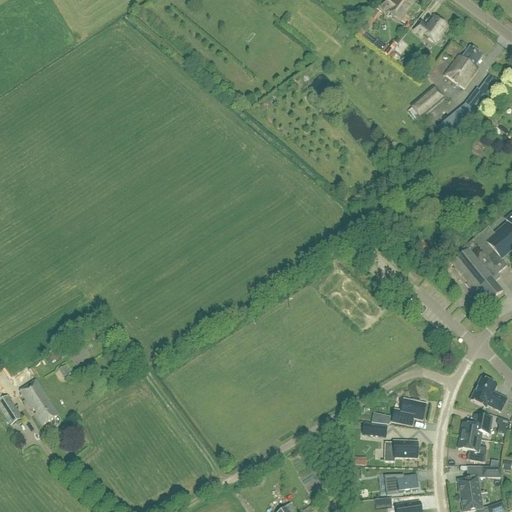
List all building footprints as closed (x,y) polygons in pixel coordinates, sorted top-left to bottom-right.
[(386,0),(381,8),(400,22),(404,25),(409,19),(405,16),(414,4),(408,0),(397,0),(395,3),(391,0),(386,0)] [(366,33),(367,29),(369,30),(375,22),(380,14),(375,10),(369,18),(363,26),(356,34),(362,39),(380,53),(384,47),(366,33)] [(434,44),(447,28),(434,19),(427,28),(421,23),(413,32),(421,39),(423,36),(434,44)] [(387,46),(382,54),(388,58),(392,62),(396,58),(397,58),(391,53),(394,51),(387,46)] [(477,70),(474,69),(482,58),(470,49),(462,59),(459,57),(446,76),(463,89),(477,70)] [(489,77),(484,85),(479,90),(482,93),(482,94),(476,91),(470,98),(459,110),(443,123),(452,134),(468,122),(498,84),(489,77)] [(410,108),(419,120),(420,119),(421,120),(444,101),(442,99),(443,99),(433,88),(410,108)] [(471,122),(478,127),(486,117),(479,111),(471,122)] [(511,214),(504,222),(507,225),(496,234),(485,243),(501,261),(511,251),(511,214)] [(499,278),(497,275),(506,267),(501,261),(485,243),(483,240),(477,246),(473,242),(446,263),(450,268),(452,266),(468,285),(466,286),(472,294),(477,290),(479,293),(475,297),(484,308),(501,293),(493,283),(499,278)] [(47,359),(52,366),(61,360),(60,359),(64,357),(59,350),(47,359)] [(496,388),(481,380),(470,402),(485,410),(487,408),(500,414),(506,402),(493,395),(496,388)] [(20,393),(42,427),(57,417),(35,383),(20,393)] [(8,397),(0,402),(0,411),(10,428),(22,420),(8,397)] [(393,412),(391,424),(411,428),(413,421),(422,423),(425,407),(419,405),(419,404),(411,402),(411,404),(403,402),(400,414),(393,412)] [(459,438),(480,442),(481,435),(488,437),(491,421),(477,419),(475,428),(462,426),(459,438)] [(507,430),(509,424),(498,420),(496,426),(507,430)] [(386,429),(363,426),(362,437),(385,440),(386,429)] [(480,442),(459,438),(457,451),(467,453),(466,463),(483,466),(486,450),(479,449),(480,442)] [(394,460),(417,461),(417,444),(393,444),(393,445),(385,445),(384,464),(394,464),(394,460)] [(481,469),(481,480),(501,481),(501,469),(481,469)] [(403,477),(384,478),(386,498),(399,497),(398,495),(418,492),(416,477),(403,479),(403,477)] [(459,499),(479,496),(477,480),(457,483),(459,499)] [(479,496),(459,499),(461,511),(481,511),(482,511),(479,496)] [(392,509),(390,500),(374,502),(375,511),(392,509)]
